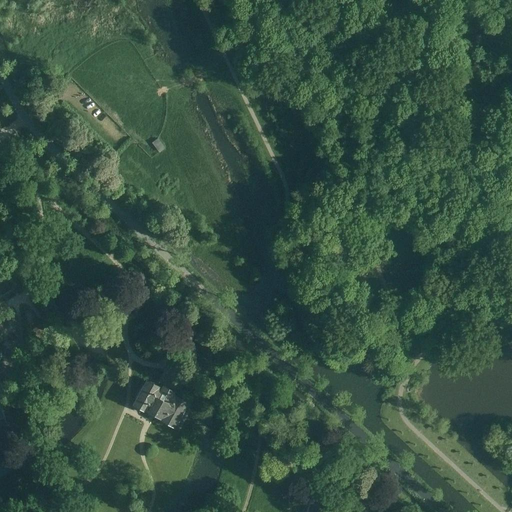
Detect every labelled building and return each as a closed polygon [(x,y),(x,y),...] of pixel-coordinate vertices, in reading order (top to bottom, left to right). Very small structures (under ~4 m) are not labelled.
[(152,142),(153,142),(160,152),(164,148),(157,138),(152,142)] [(174,348),(180,351),(187,340),(192,342),(196,335),(185,329),(174,348)] [(162,385),(160,389),(156,387),(156,386),(154,385),(153,383),(150,381),(148,382),(146,381),(134,403),(144,409),(145,407),(149,409),(147,413),(157,418),(159,414),(170,394),(172,391),(162,385)] [(170,394),(159,414),(163,417),(162,418),(172,424),(184,402),(174,396),(170,394)] [(76,451),(70,457),(87,475),(90,472),(89,471),(92,467),(88,463),(86,466),(78,457),(80,455),(76,451)]
